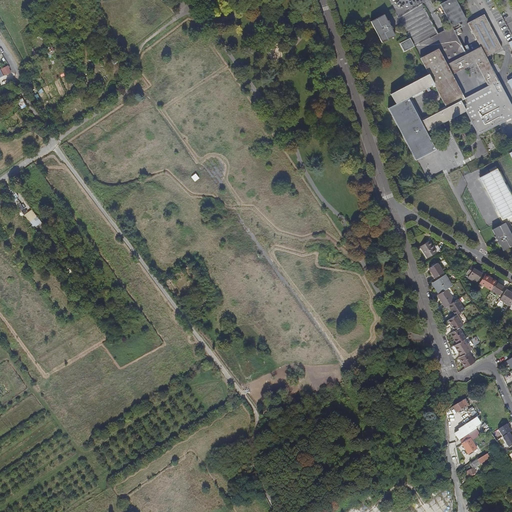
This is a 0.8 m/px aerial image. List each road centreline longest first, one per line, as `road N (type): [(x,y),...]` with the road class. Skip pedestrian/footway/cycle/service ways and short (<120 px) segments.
road 1 (residential): [(395,211),(323,0)]
road 2 (residential): [(395,211),(449,377)]
road 3 (residential): [(395,211),(511,276)]
